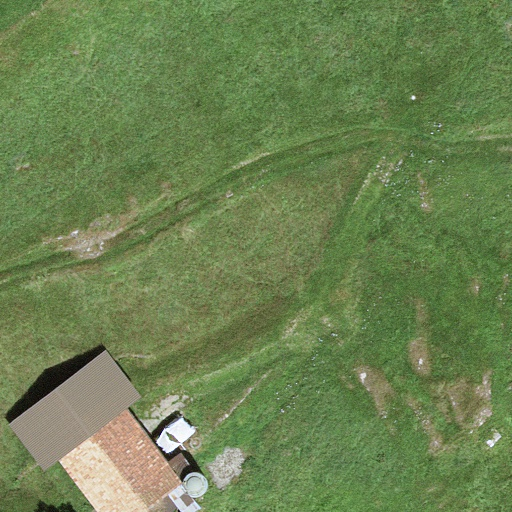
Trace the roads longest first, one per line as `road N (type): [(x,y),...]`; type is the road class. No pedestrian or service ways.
road 1 (track): [(511,143),(348,135),(217,186),(119,242),(0,275)]
road 2 (track): [(182,399),(258,360),(304,323),(407,133)]
